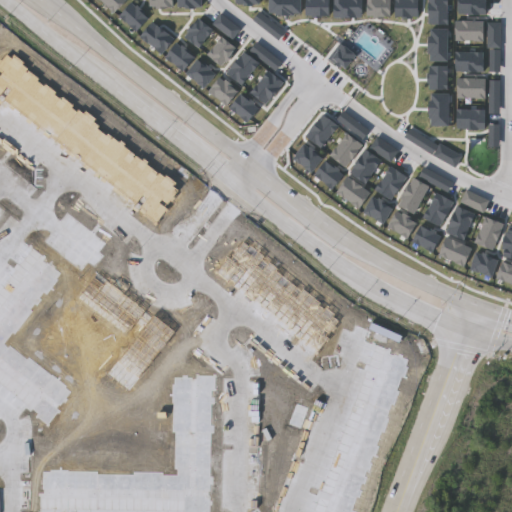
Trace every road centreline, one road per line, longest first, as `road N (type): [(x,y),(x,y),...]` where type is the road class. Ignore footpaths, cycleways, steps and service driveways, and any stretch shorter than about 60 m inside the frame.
road 1 (tertiary): [(7,0),(331,258),(469,330)]
road 2 (tertiary): [(253,166),(47,4)]
road 3 (tertiary): [(400,511),(478,306)]
road 4 (tertiary): [(478,306),(382,261),(307,209)]
